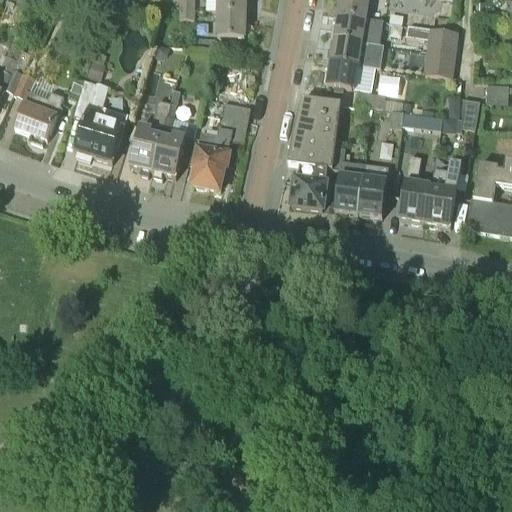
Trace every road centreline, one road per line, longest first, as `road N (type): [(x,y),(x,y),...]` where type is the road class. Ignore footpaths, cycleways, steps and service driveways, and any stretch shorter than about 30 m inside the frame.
road 1 (residential): [(511,290),(400,261),(247,239)]
road 2 (residential): [(247,239),(107,209),(0,173)]
road 3 (residential): [(247,239),(295,0)]
